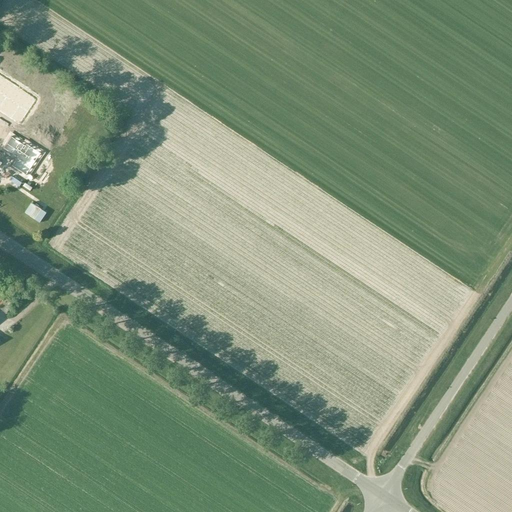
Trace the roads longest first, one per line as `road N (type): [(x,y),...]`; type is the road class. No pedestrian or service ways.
road 1 (secondary): [(383,495),(0,239)]
road 2 (tertiary): [(383,495),(511,301)]
